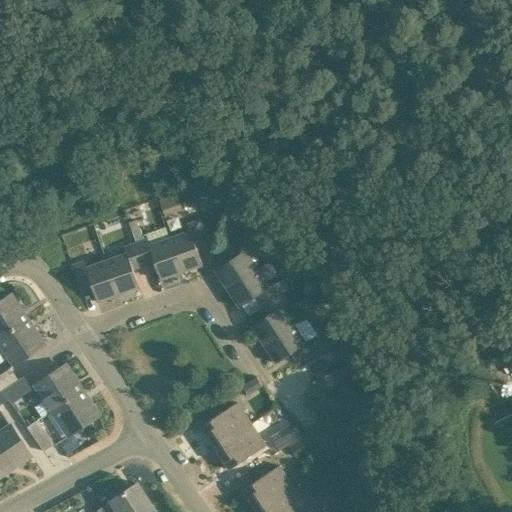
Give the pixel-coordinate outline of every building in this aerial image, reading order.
[(165,215),(174,212),(168,197),(159,200),(165,215)] [(132,230),(140,227),(137,219),(129,222),(132,230)] [(170,236),(182,271),(203,264),(197,247),(209,243),(200,219),(188,224),(190,229),(170,236)] [(132,230),(136,241),(144,264),(154,260),(161,279),(182,271),(170,236),(151,244),(149,237),(144,239),(140,227),(132,230)] [(216,269),(228,288),(258,268),(246,250),(251,246),(245,237),(224,251),(230,260),(216,269)] [(144,264),(136,241),(125,245),(127,252),(108,259),(116,284),(119,294),(140,286),(133,267),(144,264)] [(119,294),(116,284),(108,259),(89,266),(86,260),(72,265),(80,287),(92,283),(98,301),(119,294)] [(261,306),(282,294),(281,293),(275,284),(270,287),(258,268),(228,288),(240,306),(255,297),(261,306)] [(281,293),(289,287),(283,279),(275,284),(281,293)] [(12,294),(0,301),(0,338),(29,319),(12,294)] [(267,316),(252,325),(264,344),(295,325),(284,308),(289,305),(282,294),(261,306),(267,316)] [(0,338),(0,344),(15,365),(46,344),(29,319),(0,338)] [(276,362),(285,357),(291,353),(297,364),(319,350),(312,339),(307,343),(295,325),(264,344),(276,362)] [(352,332),(330,346),(338,359),(360,345),(352,332)] [(36,384),(53,410),(83,389),(66,364),(36,384)] [(0,392),(2,391),(19,379),(11,367),(0,374),(0,392)] [(256,375),(245,383),(242,385),(249,395),(263,385),(256,375)] [(8,399),(8,398),(12,404),(33,389),(24,376),(19,379),(2,391),(8,399)] [(69,435),(100,415),(83,389),(53,410),(69,435)] [(201,426),(215,447),(253,422),(239,401),(201,426)] [(28,426),(33,434),(44,450),(55,443),(38,419),(28,426)] [(253,422),(215,447),(230,469),(267,442),(253,422)] [(32,454),(12,425),(0,432),(0,463),(6,472),(32,454)] [(279,451),(299,438),(293,428),(272,441),(279,451)] [(300,439),(289,446),(296,457),(307,450),(300,439)] [(243,489),(257,511),(296,485),(281,464),(243,489)] [(315,485),(309,476),(302,481),(307,490),(315,485)] [(98,509),(99,511),(141,511),(153,505),(138,483),(98,509)] [(296,485),(257,511),(258,511),(301,511),(310,506),(296,485)] [(345,511),(347,511),(340,501),(323,511),(345,511)]
